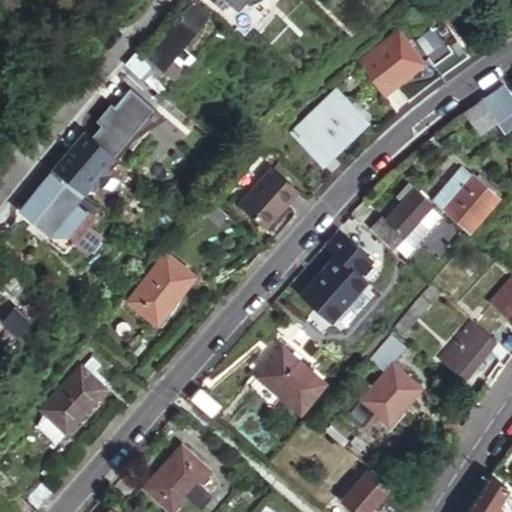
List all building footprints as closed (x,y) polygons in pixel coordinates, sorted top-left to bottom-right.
[(211,0),(221,8),(227,0),(211,0)] [(140,50),(129,63),(153,84),(196,32),(180,18),(148,57),(140,50)] [(397,32),(356,63),(381,95),(423,64),(397,32)] [(138,78),(123,97),(128,102),(144,83),(138,78)] [(511,92),(504,82),(482,99),(498,121),(511,110),(511,92)] [(100,127),(91,139),(112,157),(128,138),(162,98),(144,83),(128,102),(123,97),(119,94),(95,123),(100,127)] [(336,90),(290,133),(320,163),(365,121),(336,90)] [(174,107),(162,98),(128,138),(132,141),(174,107)] [(482,99),(461,114),(479,136),(498,121),(482,99)] [(511,110),(498,121),(507,133),(511,129),(511,110)] [(86,135),(56,171),(82,194),(91,183),(98,189),(110,174),(103,168),(112,157),(91,139),(86,135)] [(431,199),(432,200),(467,231),(498,196),(461,164),(431,199)] [(265,168),(236,202),(265,227),(294,194),(265,168)] [(100,212),(55,171),(24,210),(24,213),(50,234),(57,225),(76,241),(96,217),(100,212)] [(431,199),(415,186),(385,220),(401,235),(432,200),(431,199)] [(220,209),(204,195),(195,207),(210,220),(220,209)] [(2,212),(0,215),(0,239),(15,223),(2,212)] [(401,235),(385,220),(382,217),(372,229),(391,246),(401,235)] [(336,254),(300,293),(330,320),(366,279),(359,273),(371,258),(338,228),(324,244),(336,254)] [(165,253),(128,301),(157,323),(194,275),(165,253)] [(511,275),(488,302),(501,314),(511,323),(511,275)] [(438,291),(429,284),(420,294),(429,302),(438,291)] [(420,294),(391,329),(400,336),(429,302),(420,294)] [(0,348),(11,338),(15,342),(34,322),(19,308),(0,328),(0,327),(0,348)] [(299,327),(288,318),(278,330),(289,339),(299,327)] [(493,340),(470,320),(438,358),(463,380),(485,353),(494,341),(493,340)] [(511,356),(511,335),(503,328),(493,340),(494,341),(496,343),(511,356)] [(496,343),(494,341),(485,353),(503,368),(511,356),(496,343)] [(287,344),(283,348),(293,357),(297,353),(287,344)] [(293,357),(283,348),(258,375),(300,411),(325,384),(293,357)] [(87,356),(78,367),(103,388),(107,383),(90,368),(95,363),(87,356)] [(392,366),(361,406),(392,427),(421,388),(392,366)] [(103,388),(78,367),(31,421),(55,443),(103,388)] [(200,388),(190,400),(210,416),(220,404),(200,388)] [(181,447),(145,488),(173,511),(175,511),(211,472),(181,447)] [(339,488),(345,493),(362,471),(355,466),(339,488)] [(356,511),(365,511),(373,501),(384,486),(363,469),(362,471),(345,493),(340,500),(356,511)] [(465,511),(498,511),(499,511),(494,508),(505,491),(487,479),(465,511)] [(16,497),(26,511),(35,511),(36,511),(49,497),(28,481),(16,497)] [(387,511),(404,511),(410,505),(384,486),(373,501),(387,511)]
